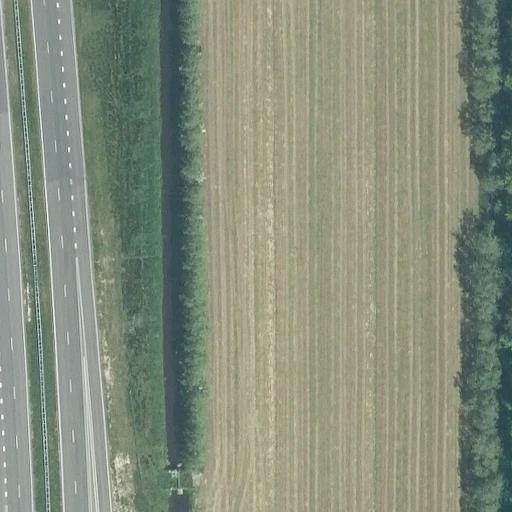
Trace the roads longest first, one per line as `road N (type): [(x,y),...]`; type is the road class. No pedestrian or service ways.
road 1 (trunk): [(102,511),(83,268),(58,195)]
road 2 (trunk): [(74,511),(58,195)]
road 3 (trunk): [(0,183),(17,484)]
road 4 (trunk): [(58,195),(43,0)]
